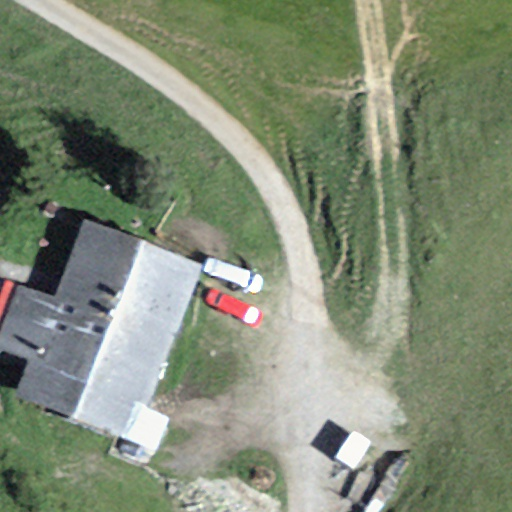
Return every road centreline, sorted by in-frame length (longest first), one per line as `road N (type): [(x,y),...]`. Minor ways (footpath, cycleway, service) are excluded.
road 1 (track): [(307,378),(305,287),(274,204),(171,95),(35,0)]
road 2 (track): [(307,378),(402,291),(365,0)]
road 3 (track): [(307,378),(312,458),(304,511)]
